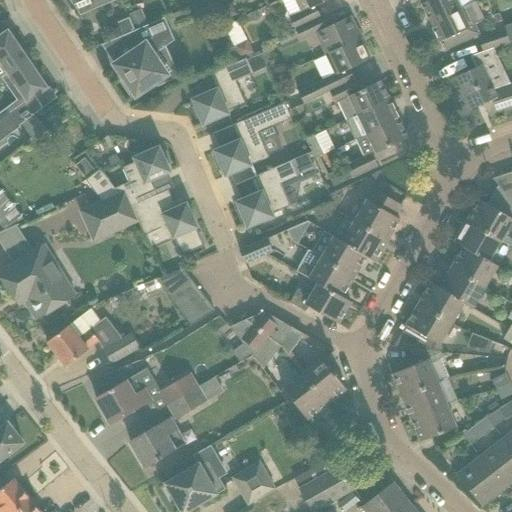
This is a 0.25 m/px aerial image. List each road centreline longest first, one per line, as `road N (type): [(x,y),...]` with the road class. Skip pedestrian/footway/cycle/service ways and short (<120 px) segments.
road 1 (residential): [(224,248),(176,132),(111,116),(33,0)]
road 2 (residential): [(458,166),(364,348)]
road 3 (residential): [(124,511),(0,353)]
road 4 (residential): [(364,348),(376,414),(399,451),(460,511)]
road 5 (residential): [(458,166),(376,0)]
road 6 (residential): [(364,348),(246,289)]
